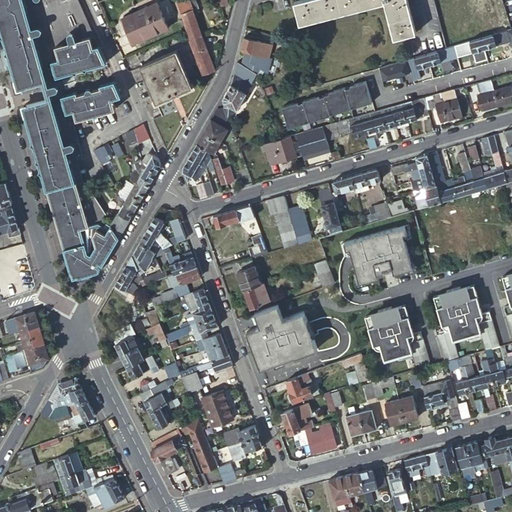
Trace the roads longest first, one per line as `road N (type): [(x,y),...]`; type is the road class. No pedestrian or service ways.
road 1 (residential): [(187,211),(511,118)]
road 2 (residential): [(284,477),(187,211)]
road 3 (residential): [(284,477),(511,416)]
road 4 (residential): [(159,186),(224,72),(242,0)]
road 5 (residential): [(78,325),(169,508)]
road 6 (residential): [(0,109),(55,296)]
road 7 (residential): [(78,325),(159,186)]
road 8 (residential): [(90,0),(145,120)]
